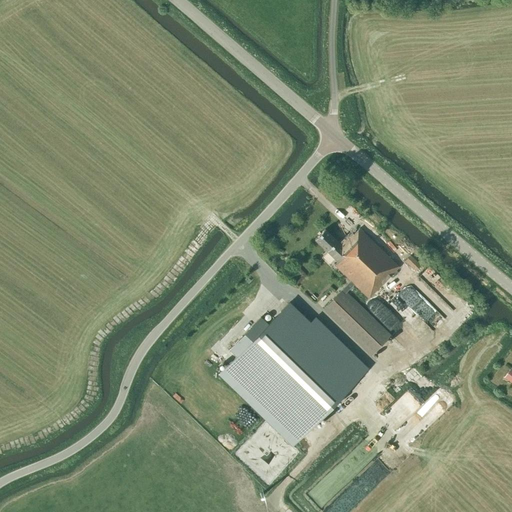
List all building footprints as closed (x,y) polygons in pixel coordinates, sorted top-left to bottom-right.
[(323,309),(371,356),(390,336),(346,292),(354,284),(368,298),(399,267),(359,228),(354,234),(353,234),(341,245),(325,229),(314,239),(338,262),(335,265),(351,281),(343,289),(323,309)] [(421,266),(410,256),(405,261),(415,272),(421,266)] [(431,264),(420,274),(454,309),(465,299),(431,264)] [(407,300),(392,310),(402,325),(417,316),(407,300)] [(367,369),(314,318),(308,324),(288,304),(267,325),(260,318),(229,349),(236,356),(219,373),(293,445),(367,369)] [(408,444),(452,404),(439,390),(416,412),(408,404),(403,408),(397,402),(382,416),(408,444)] [(307,492),(325,511),(348,511),(363,498),(349,482),(328,502),(313,486),(307,492)]
